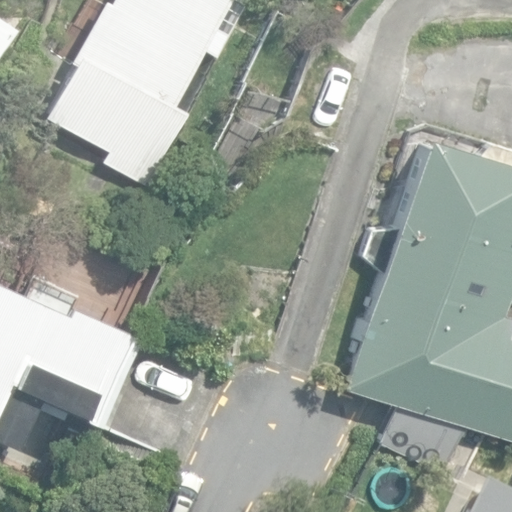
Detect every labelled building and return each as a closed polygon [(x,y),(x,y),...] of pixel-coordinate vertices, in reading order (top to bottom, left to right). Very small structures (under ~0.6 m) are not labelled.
[(97,162),(148,190),(165,159),(160,156),(185,110),(173,103),(204,47),(218,55),(247,0),(97,0),(95,4),(36,113),(103,150),(97,162)] [(0,43),(11,26),(0,19),(0,43)] [(407,407),(511,440),(511,315),(497,310),(511,262),(511,164),(418,135),(389,225),(366,229),(358,254),(375,272),(339,386),(393,403),(407,407)] [(0,439),(4,442),(27,392),(86,420),(127,331),(60,301),(56,309),(0,283),(0,439)] [(376,442),(441,470),(458,429),(391,407),(376,442)] [(511,511),(511,503),(470,485),(457,511),(511,511)]
